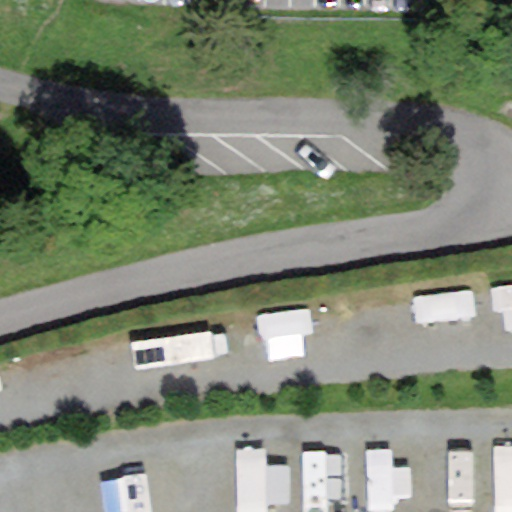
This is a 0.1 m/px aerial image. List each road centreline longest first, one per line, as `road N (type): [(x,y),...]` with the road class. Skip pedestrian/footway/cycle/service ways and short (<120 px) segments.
road 1 (unclassified): [(0,80),(57,93),(450,126),(511,180)]
road 2 (unclassified): [(511,218),(140,285),(0,322)]
